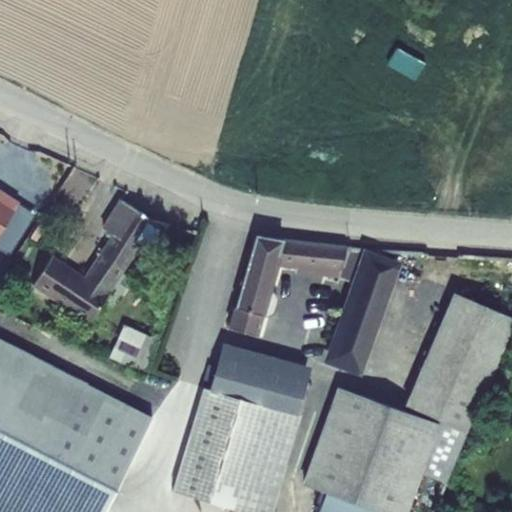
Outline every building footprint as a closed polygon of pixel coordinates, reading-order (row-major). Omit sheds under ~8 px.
[(0,253),(0,254),(28,210),(0,193),(0,253)] [(156,223),(117,199),(105,218),(118,226),(86,275),(51,252),(33,280),(99,322),(112,300),(106,296),(140,242),(169,247),(174,228),(156,223)] [(269,314),(283,262),(289,239),(259,235),(240,306),(269,314)] [(283,262),(305,264),(308,242),(289,239),(283,262)] [(308,242),(305,264),(340,269),(346,248),(308,242)] [(364,256),(367,249),(346,248),(340,269),(338,277),(355,283),(327,360),(355,370),(392,266),(364,256)] [(472,431),(511,336),(511,324),(458,303),(416,409),(472,431)] [(0,364),(78,405),(90,380),(0,333),(0,364)] [(144,386),(158,355),(122,337),(106,368),(144,386)] [(231,339),(218,384),(300,409),(313,364),(231,339)] [(110,511),(160,416),(90,380),(78,405),(0,364),(0,490),(27,504),(23,511),(110,511)] [(266,511),(269,511),(300,409),(218,384),(200,453),(190,489),(266,511)] [(335,388),(303,480),(325,488),(323,493),(329,495),(323,511),(385,511),(387,510),(391,511),(407,511),(439,425),(335,388)] [(0,511),(23,511),(27,504),(0,490),(0,511)]
